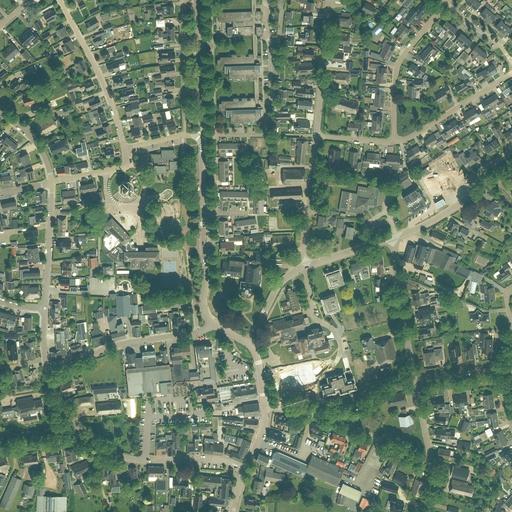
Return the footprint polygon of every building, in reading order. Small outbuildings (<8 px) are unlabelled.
[(306,0),(299,0),(299,3),(305,3),(305,4),(306,5),(306,8),(304,8),(303,12),(309,12),(309,9),(313,9),(314,2),(308,2),(307,2),(306,0)] [(480,9),(485,3),(486,1),(484,0),(483,0),(480,3),(476,0),(474,0),(470,6),(475,10),(478,6),(480,9)] [(256,11),(255,2),(252,2),(252,11),(218,12),(219,21),(232,21),(232,26),(227,26),(227,36),(253,35),(253,44),(257,44),(256,35),(262,35),(261,11),(256,11)] [(375,7),(365,2),(362,10),(372,14),(375,7)] [(429,8),(423,3),(416,11),(414,9),(406,18),(415,25),(418,21),(414,18),(417,15),(421,18),(425,14),(424,13),(429,8)] [(493,9),(485,3),(480,9),(483,11),(480,14),(485,18),(493,9)] [(173,13),(173,5),(166,6),(162,6),(157,7),(157,12),(161,11),(162,14),(163,16),(167,15),(167,14),(167,13),(173,13)] [(495,11),(493,9),(485,18),(490,22),(493,19),(496,21),(500,16),(497,14),(495,16),(493,14),(495,11)] [(52,12),(51,10),(43,14),(48,24),(52,22),(51,21),(55,19),(54,17),(57,15),(54,10),(52,12)] [(357,11),(353,11),(352,17),(350,17),(351,13),(342,12),(342,15),(336,15),(336,22),(341,23),(343,24),(343,26),(349,26),(350,23),(356,24),(357,11)] [(110,18),(108,12),(101,15),(103,20),(110,18)] [(395,18),(403,25),(398,30),(406,36),(408,34),(407,33),(410,30),(406,26),(409,22),(399,13),(395,18)] [(500,16),(496,21),(498,23),(495,27),(497,28),(496,29),(499,32),(508,22),(506,20),(503,23),(501,20),(503,18),(500,16)] [(99,24),(95,17),(91,20),(92,21),(85,24),(88,30),(99,24)] [(43,27),(39,20),(34,23),(38,30),(43,27)] [(441,38),(444,34),(446,32),(452,25),(447,21),(442,27),(444,29),(438,36),(437,34),(435,36),(437,38),(434,42),(436,44),(439,40),(440,41),(442,39),(441,38)] [(510,24),(508,22),(499,32),(503,35),(504,34),(505,35),(508,32),(511,34),(511,32),(511,26),(510,28),(508,26),(510,24)] [(446,32),(444,34),(447,36),(450,38),(452,35),(457,29),(452,25),(446,32)] [(67,33),(63,26),(56,31),(59,37),(67,33)] [(382,27),(373,36),(376,38),(385,30),(382,27)] [(35,33),(33,34),(29,29),(19,38),(25,46),(32,40),(35,44),(41,39),(35,33)] [(313,29),(306,29),(305,34),(300,34),(299,41),(312,42),(313,29)] [(406,36),(398,30),(394,35),(391,33),(389,36),(394,40),(396,37),(400,41),(403,38),(404,39),(406,36)] [(51,37),(48,31),(41,35),(44,41),(51,37)] [(93,38),(94,41),(93,41),(94,43),(95,43),(95,44),(100,42),(100,44),(103,43),(101,38),(108,36),(106,31),(96,35),(96,37),(93,38)] [(350,34),(337,33),(336,34),(335,34),(334,42),(344,43),(343,51),(352,52),(352,46),(349,46),(350,34)] [(459,46),(467,37),(462,33),(457,39),(459,41),(457,44),(459,46)] [(472,42),(467,37),(459,46),(462,48),(464,46),(467,48),(472,42)] [(383,49),(392,54),(394,51),(393,51),(395,48),(390,45),(391,42),(386,39),(381,48),(383,49)] [(74,48),(70,40),(63,44),(65,46),(62,48),(65,53),(68,51),(74,48)] [(19,51),(12,44),(2,53),(8,60),(19,51)] [(254,88),(258,88),(258,76),(262,76),(262,67),(260,67),(260,65),(261,65),(261,55),(257,55),(257,44),(253,44),(253,53),(248,53),(248,55),(245,55),(245,53),(240,54),(240,56),(237,56),(237,54),(231,54),(231,56),(220,56),(220,60),(217,60),(217,66),(224,66),(225,73),(227,73),(227,68),(228,68),(229,77),(232,77),(232,79),(238,79),(238,77),(240,77),(241,79),(246,79),(246,77),(249,77),(249,79),(254,79),(254,88)] [(305,47),(299,46),(298,54),(304,55),(304,56),(313,57),(313,56),(314,53),(313,53),(313,50),(305,49),(305,47)] [(421,58),(419,61),(425,64),(427,62),(428,63),(431,59),(430,58),(432,55),(434,57),(440,51),(434,46),(432,47),(430,46),(426,50),(420,57),(421,58)] [(474,59),(475,58),(476,57),(482,50),(476,46),(471,52),(474,54),(471,57),(474,59)] [(110,57),(108,49),(100,51),(102,58),(106,56),(106,58),(110,57)] [(390,57),(392,54),(383,49),(380,54),(371,52),(370,56),(381,59),(382,57),(388,60),(390,56),(390,57)] [(476,57),(475,58),(477,61),(479,58),(482,60),(480,63),(482,65),(487,59),(485,57),(487,54),(482,50),(476,57)] [(29,57),(24,51),(21,54),(26,60),(29,57)] [(175,58),(174,51),(166,51),(167,55),(162,55),(162,59),(158,59),(158,63),(165,63),(165,59),(167,59),(170,59),(169,58),(175,58)] [(344,53),(333,52),(332,60),(339,61),(339,62),(343,62),(344,53)] [(140,56),(142,65),(156,62),(154,53),(140,56)] [(461,59),(459,62),(463,65),(465,62),(464,61),(469,56),(466,53),(461,59)] [(67,73),(85,64),(83,59),(75,63),(75,65),(70,67),(71,68),(66,71),(67,73)] [(124,64),(123,60),(112,63),(113,64),(107,65),(109,71),(120,68),(119,65),(124,64)] [(485,64),(491,75),(497,71),(495,68),(498,67),(494,61),(491,63),(493,64),(490,66),(486,60),(484,63),(485,64)] [(314,73),(313,62),(296,63),(297,74),(314,73)] [(377,74),(387,75),(387,72),(387,68),(381,67),(381,64),(371,63),(371,66),(378,67),(377,74)] [(85,64),(67,73),(68,75),(73,72),(73,73),(78,71),(79,72),(87,68),(85,64)] [(420,69),(412,64),(408,69),(418,76),(420,73),(423,75),(427,69),(422,66),(420,69)] [(491,75),(485,64),(482,66),(484,70),(477,74),(479,79),(484,76),(485,78),(491,75)] [(37,70),(34,65),(20,71),(23,76),(37,70)] [(472,75),(465,68),(461,72),(468,77),(471,82),(475,80),(472,75)] [(343,73),(334,72),(334,74),(331,73),(330,81),(334,81),(334,82),(348,84),(349,74),(343,73)] [(129,78),(128,74),(122,76),(117,77),(117,78),(114,78),(115,85),(123,83),(123,80),(129,78)] [(387,78),(387,75),(377,74),(377,81),(373,81),(373,84),(379,85),(380,81),(386,82),(386,78),(387,78)] [(471,83),(467,78),(464,80),(464,82),(456,87),(460,94),(465,90),(465,91),(469,88),(467,85),(471,83)] [(21,80),(18,79),(17,81),(16,80),(9,86),(14,91),(17,88),(17,89),(19,87),(22,90),(26,86),(24,84),(24,83),(21,80)] [(94,87),(92,81),(85,84),(85,82),(79,85),(81,89),(86,87),(87,90),(94,87)] [(423,81),(412,81),(412,85),(408,85),(408,90),(409,90),(408,96),(416,96),(416,98),(419,98),(419,90),(416,90),(416,86),(423,86),(423,81)] [(296,91),(299,91),(312,92),(313,88),(308,88),(307,87),(305,87),(304,88),(300,87),(300,83),(294,83),(294,87),(296,88),(296,91)] [(77,89),(75,84),(67,87),(69,92),(77,89)] [(511,93),(511,85),(509,87),(511,90),(510,90),(504,95),(502,92),(499,93),(504,100),(506,98),(506,97),(511,93)] [(450,91),(447,86),(443,88),(444,90),(435,95),(439,102),(444,98),(444,99),(448,97),(447,94),(450,91)] [(373,88),(369,87),(369,92),(376,93),(375,98),(385,99),(385,96),(384,96),(385,92),(379,91),(379,88),(373,88)] [(258,88),(254,88),(255,97),(250,97),(250,99),(247,99),(247,97),(241,97),(241,99),(238,100),(238,97),(233,98),(233,100),(221,100),(221,104),(218,104),(219,110),(226,110),(226,117),(229,117),(229,112),(230,112),(230,121),(234,121),(234,123),(239,123),(239,121),(242,121),(242,123),(247,123),(247,121),(250,121),(250,123),(256,123),(256,120),(263,120),(263,111),(262,111),(262,108),(263,108),(263,99),(258,99),(258,88)] [(134,92),(133,89),(127,90),(122,91),(122,92),(120,93),(121,99),(129,97),(129,94),(134,92)] [(33,97),(32,94),(26,96),(26,97),(22,98),(23,99),(22,101),(23,103),(24,103),(25,105),(34,102),(35,104),(36,104),(37,106),(41,105),(38,95),(33,97)] [(488,99),(493,106),(494,105),(496,107),(499,105),(500,107),(505,104),(501,99),(499,100),(495,94),(488,99)] [(346,98),(336,96),(334,109),(343,111),(344,109),(347,110),(346,111),(356,113),(358,102),(346,99),(346,98)] [(95,99),(94,97),(88,100),(92,110),(95,108),(95,107),(96,106),(96,105),(101,103),(99,98),(95,99)] [(174,105),(173,97),(167,98),(167,97),(163,98),(164,108),(168,107),(167,105),(174,105)] [(384,102),(385,99),(375,98),(374,105),(370,105),(370,109),(377,110),(377,105),(383,106),(384,102)] [(492,106),(493,106),(488,99),(481,103),(485,109),(483,110),(488,119),(494,116),(490,110),(493,108),(492,106)] [(125,107),(127,114),(127,116),(132,115),(132,113),(138,112),(139,116),(144,115),(144,112),(141,113),(140,110),(138,101),(134,102),(134,104),(131,105),(131,106),(125,107)] [(52,106),(50,102),(39,107),(40,111),(52,106)] [(74,111),(72,105),(62,108),(64,114),(74,111)] [(474,108),(469,111),(474,119),(479,116),(480,118),(483,116),(479,110),(476,112),(474,108)] [(98,112),(97,110),(92,112),(95,118),(96,117),(98,124),(102,123),(102,121),(107,119),(104,110),(98,112)] [(474,119),(469,111),(463,114),(466,119),(463,120),(467,126),(470,124),(469,122),(474,119)] [(372,122),(382,123),(382,120),(382,116),(376,115),(377,112),(370,112),(370,115),(373,115),(372,122)] [(153,121),(152,114),(142,116),(143,123),(153,121)] [(57,126),(51,116),(44,120),(35,126),(41,135),(57,126)] [(167,124),(168,129),(175,128),(174,122),(173,122),(172,118),(169,119),(169,120),(166,121),(167,124)] [(449,123),(455,131),(458,129),(458,130),(459,130),(464,127),(460,122),(458,124),(455,119),(449,123)] [(155,126),(154,121),(150,122),(151,127),(150,127),(151,133),(159,132),(157,126),(155,126)] [(382,123),(372,122),(368,122),(368,125),(372,126),(372,129),(370,129),(370,132),(375,132),(375,129),(381,130),(381,126),(382,126),(382,123)] [(449,134),(455,131),(449,123),(444,127),(446,131),(444,132),(447,138),(450,136),(449,134)] [(111,132),(109,124),(103,126),(104,129),(96,131),(97,136),(105,134),(111,132)] [(139,130),(138,126),(131,127),(132,131),(132,132),(133,137),(141,136),(139,130)] [(496,130),(494,128),(492,129),(497,138),(503,134),(499,128),(496,130)] [(437,139),(433,134),(428,137),(428,138),(424,141),(429,148),(436,143),(438,146),(444,142),(441,136),(437,139)] [(4,151),(12,140),(6,136),(1,143),(4,145),(1,148),(4,151)] [(69,149),(66,139),(49,145),(52,154),(63,150),(64,151),(69,149)] [(493,140),(490,142),(494,149),(500,145),(496,139),(493,141),(493,140)] [(12,140),(4,151),(6,153),(9,149),(12,151),(17,145),(12,140)] [(308,141),(297,140),(295,158),(296,158),(296,163),(303,164),(305,152),(307,152),(308,141)] [(489,153),(494,149),(490,142),(487,144),(484,147),(480,141),(477,142),(481,148),(484,153),(487,151),(489,153)] [(88,154),(86,145),(81,146),(81,147),(76,148),(77,156),(88,154)] [(417,145),(412,149),(417,157),(422,154),(423,155),(426,153),(422,148),(420,149),(417,145)] [(471,153),(476,161),(481,158),(479,153),(481,152),(476,145),(471,148),(473,151),(471,153)] [(114,155),(113,149),(105,150),(105,149),(101,150),(102,154),(105,153),(106,157),(114,155)] [(173,161),(173,149),(161,149),(161,153),(150,154),(150,162),(158,161),(158,165),(154,165),(154,173),(166,173),(166,169),(177,169),(177,161),(173,161)] [(338,150),(330,149),(329,161),(333,161),(333,166),(338,166),(339,162),(337,161),(337,159),(341,159),(342,151),(338,151),(338,150)] [(411,160),(417,157),(412,149),(406,152),(408,156),(406,158),(409,164),(412,162),(411,160)] [(14,154),(12,151),(4,157),(6,160),(14,154)] [(358,152),(351,151),(349,163),(356,163),(355,168),(360,168),(361,162),(357,161),(358,152)] [(21,156),(20,152),(15,154),(18,160),(19,162),(22,161),(23,164),(30,161),(27,153),(21,156)] [(476,161),(471,153),(466,156),(463,152),(458,155),(465,165),(469,163),(470,165),(476,161)] [(369,163),(373,163),(374,153),(367,153),(367,158),(364,157),(363,166),(369,167),(369,163)] [(379,166),(383,166),(383,159),(380,159),(381,154),(374,153),(373,163),(380,164),(379,166)] [(393,165),(394,155),(387,155),(387,159),(383,159),(383,166),(386,166),(386,164),(393,165)] [(394,155),(393,165),(393,169),(399,169),(399,167),(402,168),(403,161),(400,161),(400,156),(394,155)] [(430,155),(421,160),(424,164),(432,160),(430,155)] [(290,161),(266,159),(265,165),(268,165),(268,169),(276,170),(276,166),(279,166),(280,164),(290,165),(290,161)] [(70,172),(69,165),(64,166),(64,168),(57,169),(58,175),(65,174),(65,173),(70,172)] [(28,171),(28,167),(19,170),(20,176),(27,175),(27,179),(34,178),(33,170),(28,171)] [(14,175),(12,168),(7,169),(8,175),(1,176),(2,183),(11,181),(10,176),(14,175)] [(304,183),(305,169),(282,169),(283,184),(292,184),(292,183),(304,183)] [(403,173),(396,177),(399,182),(409,176),(407,171),(403,172),(403,173)] [(408,178),(400,183),(404,189),(412,184),(408,178)] [(428,188),(431,196),(451,189),(448,181),(428,188)] [(131,185),(128,182),(124,182),(121,185),(121,189),(124,191),(129,191),(131,189),(131,185)] [(91,201),(87,184),(82,185),(83,192),(89,191),(90,195),(81,196),(82,202),(91,201)] [(380,188),(375,187),(371,186),(371,188),(358,186),(357,194),(341,191),(338,210),(361,214),(362,208),(365,208),(367,207),(367,204),(376,206),(380,188)] [(302,199),(302,188),(286,188),(286,189),(271,190),(272,199),(284,198),(284,200),(302,199)] [(416,188),(403,196),(405,198),(404,199),(410,210),(412,209),(413,211),(426,203),(424,201),(426,200),(419,189),(418,190),(416,188)] [(46,203),(44,191),(37,192),(39,204),(46,203)] [(444,198),(435,203),(438,209),(448,204),(444,198)] [(9,202),(10,208),(10,211),(13,210),(14,212),(21,210),(20,206),(16,207),(17,207),(16,201),(9,202)] [(498,210),(498,209),(500,206),(493,201),(491,204),(489,203),(488,205),(486,205),(485,207),(486,208),(485,209),(488,210),(485,215),(490,218),(493,214),(494,215),(495,214),(496,215),(499,211),(498,210)] [(10,208),(9,202),(2,203),(3,209),(4,214),(7,213),(6,209),(10,208)] [(44,212),(43,206),(34,208),(35,213),(36,215),(29,216),(30,222),(36,222),(45,221),(43,212),(44,212)] [(332,214),(325,213),(324,216),(319,216),(318,224),(327,226),(327,223),(329,223),(329,224),(335,225),(336,217),(331,217),(332,214)] [(473,218),(464,214),(462,219),(465,221),(464,223),(471,227),(472,224),(470,222),(473,218)] [(130,241),(128,239),(130,237),(124,231),(125,231),(111,217),(105,223),(104,222),(101,225),(109,233),(108,234),(105,232),(105,233),(104,237),(103,241),(103,245),(105,249),(107,252),(105,253),(108,256),(110,257),(112,259),(115,260),(116,259),(119,260),(124,260),(124,259),(131,259),(131,267),(137,267),(138,269),(139,269),(140,269),(141,269),(142,269),(143,269),(144,269),(145,269),(146,267),(152,267),(152,259),(158,259),(158,251),(157,251),(157,246),(148,246),(145,246),(145,250),(138,250),(138,246),(132,246),(130,242),(129,242),(130,241)] [(66,218),(58,218),(57,235),(65,236),(65,235),(68,235),(68,232),(65,232),(66,231),(66,218)] [(494,225),(481,218),(478,223),(491,230),(494,225)] [(459,225),(452,221),(448,228),(451,230),(450,232),(455,235),(458,230),(457,230),(459,225)] [(348,224),(347,224),(347,225),(344,224),(343,229),(346,229),(345,234),(345,237),(352,238),(354,227),(348,226),(348,224)] [(228,234),(228,227),(219,227),(220,234),(225,234),(225,238),(233,237),(233,234),(228,234)] [(462,227),(459,233),(466,237),(467,235),(468,233),(469,231),(462,227)] [(37,240),(36,230),(28,231),(28,232),(25,233),(25,239),(29,239),(29,241),(37,240)] [(446,236),(433,231),(430,237),(436,240),(435,241),(440,243),(442,244),(446,236)] [(86,242),(86,233),(74,234),(75,242),(76,242),(76,247),(81,247),(80,242),(86,242)] [(290,246),(290,235),(272,235),(272,244),(282,244),(282,247),(290,246)] [(242,242),(242,237),(229,238),(229,242),(221,242),(221,247),(220,247),(220,251),(234,250),(234,242),(242,242)] [(70,240),(63,239),(63,241),(57,241),(57,248),(59,248),(59,252),(64,252),(64,248),(70,248),(70,240)] [(406,254),(414,256),(414,255),(420,258),(422,258),(424,259),(423,260),(431,262),(447,269),(467,278),(471,270),(454,263),(455,263),(454,262),(456,257),(457,254),(444,248),(443,251),(436,248),(428,246),(428,248),(417,245),(416,247),(409,245),(406,254)] [(244,281),(254,282),(260,283),(262,264),(262,263),(269,263),(270,254),(256,252),(255,260),(252,259),(252,260),(249,260),(249,259),(244,259),(244,262),(243,263),(247,264),(245,280),(244,280),(244,281)] [(414,256),(406,254),(404,259),(413,262),(413,263),(415,264),(414,267),(422,270),(423,265),(419,264),(420,258),(422,258),(420,258),(414,255),(414,256)] [(97,267),(96,257),(88,258),(89,268),(97,267)] [(62,269),(67,270),(67,269),(68,269),(68,268),(71,268),(71,267),(73,267),(73,266),(75,266),(76,267),(76,263),(74,263),(74,259),(69,260),(69,263),(68,263),(68,265),(67,265),(63,265),(63,266),(62,266),(62,269)] [(243,263),(244,262),(242,261),(227,259),(227,261),(223,261),(221,275),(240,277),(242,263),(243,263)] [(375,259),(371,259),(372,268),(377,267),(377,274),(383,273),(382,267),(383,267),(382,259),(375,259)] [(369,277),(368,271),(366,266),(364,263),(360,264),(359,262),(350,264),(351,267),(349,268),(351,274),(362,271),(364,279),(369,277)] [(511,268),(507,263),(503,266),(505,270),(500,273),(499,271),(494,274),(494,275),(495,277),(497,277),(498,277),(501,282),(507,278),(508,279),(511,276),(508,270),(511,268)] [(71,267),(71,268),(68,268),(68,269),(67,269),(67,270),(62,269),(62,275),(71,276),(71,272),(75,272),(76,267),(75,266),(73,266),(73,267),(71,267)] [(112,274),(112,266),(103,266),(103,273),(109,273),(109,274),(112,274)] [(344,283),(339,268),(324,273),(329,288),(344,283)] [(29,271),(29,269),(24,269),(24,278),(40,277),(40,271),(29,271)] [(415,281),(408,278),(407,281),(408,281),(406,286),(417,290),(419,286),(414,284),(415,281)] [(15,289),(14,281),(6,281),(7,289),(15,289)] [(254,282),(244,281),(240,281),(239,291),(252,292),(254,282)] [(381,285),(380,281),(374,281),(374,286),(379,286),(380,293),(388,292),(387,284),(381,285)] [(489,288),(489,284),(480,285),(481,292),(485,292),(486,301),(496,300),(494,287),(489,288)] [(29,287),(29,285),(24,285),(24,299),(33,299),(33,297),(39,296),(39,286),(29,287)] [(281,303),(280,303),(281,305),(281,306),(281,307),(281,309),(282,310),(283,311),(283,313),(290,311),(300,309),(295,291),(293,292),(292,289),(287,291),(286,291),(287,293),(285,294),(286,301),(281,303)] [(138,309),(138,307),(137,293),(116,295),(118,315),(133,314),(133,320),(132,320),(132,327),(133,326),(134,335),(135,335),(135,336),(137,336),(137,335),(140,335),(140,326),(139,319),(139,315),(138,309)] [(340,308),(335,293),(320,298),(325,313),(340,308)] [(429,295),(414,299),(415,305),(423,303),(422,300),(426,300),(430,299),(429,295)] [(60,302),(50,301),(50,306),(52,306),(51,318),(60,318),(60,302)] [(143,313),(156,311),(156,304),(142,306),(143,313)] [(436,314),(434,306),(419,309),(420,313),(417,314),(417,316),(416,316),(417,319),(418,319),(418,321),(428,319),(428,320),(433,319),(432,315),(436,314)] [(489,314),(484,314),(477,309),(475,313),(469,313),(470,323),(476,322),(482,327),(485,324),(490,323),(489,314)] [(8,322),(10,314),(4,312),(2,320),(8,322)] [(181,316),(178,316),(178,312),(173,312),(173,318),(173,320),(173,323),(174,329),(181,329),(181,325),(184,325),(184,320),(181,320),(181,316)] [(10,314),(8,322),(14,323),(16,315),(10,314)] [(273,324),(267,326),(269,330),(267,331),(270,339),(274,338),(275,339),(280,338),(283,346),(295,342),(295,341),(298,340),(294,326),(297,325),(298,327),(310,324),(307,316),(304,317),(303,314),(291,317),(292,319),(286,320),(286,318),(272,322),(273,324)] [(32,317),(24,317),(24,328),(31,329),(32,317)] [(157,331),(160,331),(158,318),(149,319),(150,324),(153,324),(153,331),(154,331),(154,332),(157,332),(157,331)] [(77,342),(75,343),(78,351),(83,349),(79,340),(87,338),(86,332),(85,332),(83,322),(77,323),(78,331),(76,331),(75,338),(77,342)] [(117,332),(119,339),(126,337),(124,330),(123,326),(123,325),(122,324),(121,323),(120,323),(120,324),(116,325),(117,327),(117,332)] [(434,329),(433,323),(427,324),(428,328),(419,329),(421,337),(424,336),(424,337),(428,337),(428,336),(431,335),(430,331),(431,331),(431,330),(434,329)] [(102,335),(101,335),(98,324),(95,325),(96,330),(91,331),(93,337),(92,338),(94,345),(104,343),(102,335)] [(112,340),(119,339),(117,332),(117,327),(116,327),(112,327),(113,333),(111,333),(112,340)] [(65,334),(64,329),(55,330),(56,351),(51,351),(52,360),(67,358),(66,349),(65,337),(66,337),(66,339),(71,339),(70,334),(69,334),(69,331),(66,331),(67,333),(65,334)] [(296,347),(292,348),(295,359),(307,356),(306,354),(311,353),(311,351),(314,351),(315,354),(324,351),(324,350),(328,349),(328,350),(330,350),(328,342),(322,344),(321,339),(325,338),(323,331),(320,331),(320,329),(310,331),(311,334),(308,335),(308,337),(298,340),(295,341),(295,342),(296,347)] [(488,333),(480,333),(479,343),(482,344),(482,351),(481,351),(491,352),(491,347),(492,347),(493,339),(490,338),(489,339),(488,338),(488,333)] [(373,340),(371,336),(361,339),(364,350),(374,348),(378,362),(397,357),(391,337),(375,342),(374,340),(373,340)] [(442,337),(435,338),(436,345),(443,344),(442,337)] [(73,353),(78,351),(75,343),(73,344),(71,340),(68,341),(73,353)] [(20,346),(21,352),(34,349),(33,341),(26,342),(26,345),(20,346)] [(466,358),(474,357),(473,349),(476,349),(475,343),(472,343),(473,346),(464,347),(466,358)] [(7,345),(8,358),(17,357),(15,344),(7,345)] [(195,345),(197,371),(199,371),(200,379),(213,378),(210,354),(213,354),(212,345),(209,345),(209,344),(205,344),(200,345),(198,345),(195,345)] [(461,355),(459,344),(453,345),(453,348),(449,348),(450,360),(458,359),(457,355),(461,355)] [(190,346),(180,347),(181,354),(190,353),(190,346)] [(173,386),(175,384),(177,384),(184,383),(185,381),(200,379),(199,371),(197,371),(189,372),(188,365),(182,365),(182,361),(181,354),(180,347),(174,347),(174,351),(171,352),(173,363),(173,366),(170,366),(156,368),(154,349),(141,350),(142,356),(135,357),(135,352),(134,352),(131,352),(131,353),(126,353),(127,362),(128,362),(128,368),(127,368),(127,369),(126,369),(129,395),(130,395),(130,396),(141,395),(145,394),(151,394),(164,392),(168,387),(172,386),(173,386)] [(34,349),(21,352),(22,359),(26,358),(25,351),(27,351),(28,359),(35,358),(34,349)] [(168,358),(167,349),(160,350),(161,354),(157,355),(157,359),(163,359),(163,362),(167,362),(167,358),(168,358)] [(443,358),(442,349),(433,350),(433,351),(428,352),(428,350),(423,351),(424,356),(425,356),(426,363),(435,362),(435,359),(443,358)] [(296,371),(280,375),(281,378),(282,381),(282,383),(287,382),(287,383),(290,383),(292,388),(296,387),(296,386),(300,385),(300,386),(308,384),(306,376),(309,376),(309,374),(313,373),(313,371),(312,368),(311,365),(304,367),(303,366),(295,368),(296,371)] [(24,380),(21,369),(15,371),(16,373),(11,374),(14,386),(20,384),(19,381),(24,380)] [(37,373),(36,369),(34,369),(26,372),(27,375),(28,377),(25,378),(26,382),(28,382),(29,382),(31,381),(31,382),(37,380),(36,374),(37,373)] [(328,383),(321,385),(323,393),(327,392),(328,394),(339,391),(340,393),(348,390),(351,389),(350,387),(355,386),(353,378),(345,380),(343,373),(335,375),(335,376),(331,377),(331,376),(327,377),(328,383)] [(76,389),(72,380),(59,384),(62,393),(69,390),(70,391),(76,389)] [(93,393),(118,391),(117,384),(93,386),(93,393)] [(256,384),(247,385),(249,398),(258,397),(256,384)] [(239,387),(241,399),(249,398),(247,385),(239,387)] [(208,389),(208,388),(208,387),(197,389),(198,398),(206,397),(207,398),(208,398),(208,397),(209,396),(208,389)] [(213,387),(208,388),(208,389),(209,396),(208,397),(208,398),(207,398),(207,402),(218,400),(217,391),(214,392),(213,387)] [(230,388),(232,401),(241,399),(239,387),(230,388)] [(223,402),(232,401),(230,388),(219,390),(220,400),(222,399),(223,402)] [(407,403),(405,391),(387,395),(389,406),(401,403),(401,404),(407,403)] [(94,403),(93,395),(91,396),(75,398),(76,405),(79,405),(92,404),(92,403),(94,403)] [(463,412),(462,409),(462,405),(460,395),(454,396),(455,406),(458,405),(459,413),(463,412)] [(34,401),(33,396),(16,399),(19,415),(20,415),(20,418),(23,417),(24,423),(37,421),(36,415),(31,416),(30,413),(36,412),(35,410),(43,409),(41,399),(34,401)] [(451,412),(450,406),(450,403),(445,404),(444,397),(432,399),(433,407),(442,406),(443,410),(447,410),(447,412),(451,412)] [(121,410),(121,401),(108,402),(97,403),(98,415),(109,414),(109,411),(121,410)] [(260,414),(258,402),(244,404),(244,406),(238,407),(239,415),(244,415),(245,416),(260,414)] [(14,416),(12,407),(1,409),(3,418),(14,416)] [(407,415),(406,408),(401,409),(403,416),(398,417),(402,432),(415,429),(411,414),(407,415)] [(440,416),(437,415),(436,422),(445,423),(445,420),(448,420),(449,414),(440,413),(440,416)] [(289,417),(276,415),(274,424),(287,426),(289,417)] [(258,419),(223,417),(223,427),(242,429),(242,424),(244,424),(243,426),(256,427),(257,426),(258,419)] [(469,422),(462,419),(458,428),(468,432),(469,428),(467,427),(469,422)] [(484,421),(476,422),(477,426),(485,425),(485,428),(489,427),(498,425),(497,419),(488,420),(484,421)] [(320,426),(312,423),(310,429),(312,430),(310,435),(320,439),(323,432),(318,430),(320,426)] [(446,431),(446,429),(441,429),(437,429),(436,437),(446,438),(446,434),(447,434),(447,431),(446,431)] [(446,434),(446,438),(454,439),(455,430),(446,429),(446,431),(447,431),(447,434),(446,434)] [(281,434),(270,430),(268,439),(272,440),(271,440),(274,441),(279,442),(279,441),(284,442),(285,437),(280,436),(281,434)] [(496,441),(504,436),(501,430),(490,436),(491,439),(494,438),(496,441)] [(171,448),(167,448),(167,455),(175,454),(175,448),(180,448),(179,432),(172,432),(172,435),(172,439),(170,439),(170,442),(171,442),(171,448)] [(330,440),(336,442),(339,434),(333,432),(330,440)] [(476,439),(477,439),(487,434),(485,432),(479,435),(478,434),(473,436),(474,440),(476,439)] [(237,437),(225,434),(224,441),(235,443),(241,445),(239,449),(229,445),(227,449),(225,454),(229,455),(229,456),(242,461),(248,448),(250,441),(242,438),(243,437),(237,437)] [(337,451),(343,453),(344,450),(347,442),(343,441),(345,437),(339,434),(336,442),(340,443),(338,448),(337,451)] [(161,441),(157,442),(156,448),(162,448),(162,449),(162,450),(164,449),(165,449),(165,448),(167,448),(171,448),(171,442),(170,442),(170,439),(172,439),(172,435),(167,435),(166,436),(166,441),(161,441)] [(507,442),(504,436),(496,441),(497,444),(494,445),(495,447),(497,447),(507,442)] [(194,454),(202,454),(202,445),(198,445),(198,443),(199,438),(194,438),(194,443),(194,454)] [(209,453),(213,454),(214,443),(212,443),(213,440),(205,439),(204,439),(204,441),(203,449),(204,449),(204,453),(209,453)] [(459,440),(458,447),(470,449),(471,442),(459,440)] [(367,445),(360,442),(357,450),(355,449),(352,456),(357,458),(358,455),(362,457),(363,453),(364,453),(367,445)] [(214,443),(213,454),(222,455),(223,444),(214,443)] [(77,460),(74,448),(65,450),(67,462),(77,460)] [(451,450),(439,448),(437,457),(449,459),(455,460),(456,457),(450,456),(451,450)] [(497,450),(496,448),(484,454),(487,459),(496,455),(494,452),(497,450)] [(62,455),(61,449),(46,451),(47,458),(47,463),(57,461),(63,461),(62,455)] [(504,455),(508,460),(511,456),(511,450),(511,449),(507,452),(505,450),(500,454),(502,457),(504,455)] [(308,465),(275,451),(271,458),(259,453),(255,460),(268,466),(270,462),(302,477),(303,475),(311,478),(315,480),(316,478),(320,480),(321,478),(336,485),(343,469),(312,455),(308,465)] [(32,466),(32,467),(38,466),(37,455),(32,456),(32,454),(22,456),(22,463),(20,463),(20,467),(23,467),(32,466)] [(0,470),(9,468),(5,455),(0,456),(0,470)] [(93,469),(88,459),(79,464),(79,463),(71,466),(76,478),(87,473),(86,472),(93,469)] [(398,462),(391,459),(385,470),(392,473),(395,468),(398,462)] [(358,461),(354,470),(358,472),(363,464),(358,461)] [(121,466),(111,465),(111,472),(109,475),(111,491),(117,490),(115,476),(114,476),(114,473),(121,473),(121,466)] [(258,478),(264,479),(282,482),(284,473),(272,472),(273,468),(266,467),(266,466),(261,465),(258,478)] [(107,475),(107,466),(100,467),(100,475),(101,479),(108,479),(108,475),(107,475)] [(164,466),(148,466),(148,476),(157,476),(157,479),(156,479),(156,489),(166,489),(166,479),(163,479),(163,476),(164,476),(164,466)] [(136,473),(136,467),(129,467),(129,473),(129,474),(130,479),(130,482),(135,482),(134,478),(138,478),(137,473),(136,473)] [(469,472),(453,468),(451,476),(467,480),(469,472)] [(489,470),(491,476),(497,473),(495,468),(489,470)] [(397,471),(392,480),(403,486),(408,476),(397,471)] [(186,497),(187,489),(187,488),(188,480),(181,480),(182,475),(177,474),(176,479),(174,479),(173,487),(180,487),(180,497),(186,497)] [(221,477),(200,475),(199,483),(200,483),(199,486),(208,487),(208,484),(216,485),(216,487),(220,488),(219,497),(209,496),(208,505),(224,506),(224,505),(227,506),(228,504),(229,502),(229,500),(227,499),(226,498),(225,498),(230,498),(232,478),(231,478),(231,475),(221,474),(221,477)] [(22,480),(12,476),(0,504),(0,505),(9,510),(22,480)] [(44,478),(38,477),(37,487),(36,487),(36,495),(37,495),(36,511),(39,511),(56,511),(57,496),(44,496),(45,487),(44,487),(44,478)] [(264,479),(258,478),(258,479),(254,479),(254,482),(252,482),(252,485),(253,485),(252,491),(260,492),(259,493),(264,494),(265,487),(261,486),(261,482),(264,482),(264,479)] [(425,482),(416,479),(411,493),(419,496),(423,487),(424,488),(425,482)] [(465,483),(453,480),(449,492),(463,495),(463,494),(472,496),(474,487),(467,485),(467,484),(465,483)] [(36,483),(28,481),(27,484),(24,483),(22,492),(25,493),(24,496),(32,498),(36,483)] [(393,484),(383,481),(381,488),(391,491),(393,484)] [(86,492),(81,482),(73,486),(78,496),(86,492)] [(343,483),(339,492),(357,500),(361,491),(343,483)] [(192,489),(187,489),(186,497),(191,497),(191,495),(194,496),(194,492),(192,492),(192,489)] [(364,497),(375,501),(377,496),(366,492),(364,497)] [(344,495),(338,493),(336,503),(342,504),(344,495)] [(202,495),(195,494),(194,508),(201,509),(202,495)] [(397,497),(391,495),(389,501),(392,502),(390,510),(395,511),(395,510),(401,511),(404,504),(397,502),(397,501),(396,500),(397,497)] [(511,499),(510,497),(507,500),(505,498),(502,500),(501,499),(499,502),(504,506),(506,504),(511,508),(511,499)] [(246,505),(245,505),(250,506),(250,507),(254,508),(254,505),(259,506),(260,502),(255,501),(255,499),(247,498),(246,502),(245,502),(245,504),(246,505)] [(31,502),(21,500),(19,507),(29,509),(31,502)] [(504,506),(499,502),(497,504),(499,505),(494,511),(495,511),(505,511),(506,511),(502,508),(504,506)]
